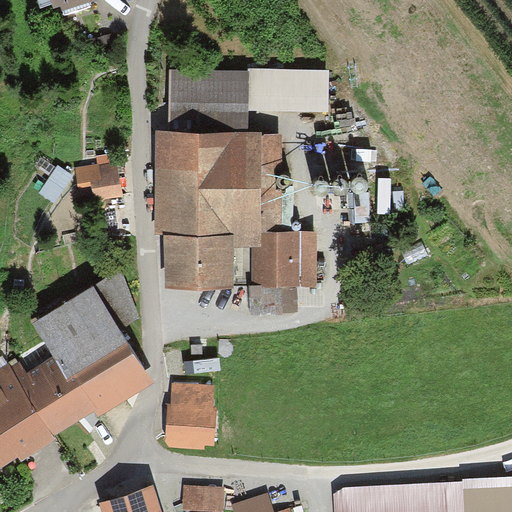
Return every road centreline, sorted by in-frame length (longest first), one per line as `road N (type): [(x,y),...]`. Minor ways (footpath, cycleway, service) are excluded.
road 1 (residential): [(56,505),(130,460),(151,404),(157,370),(134,70),(149,0)]
road 2 (track): [(130,460),(302,474),(431,467),(511,448)]
